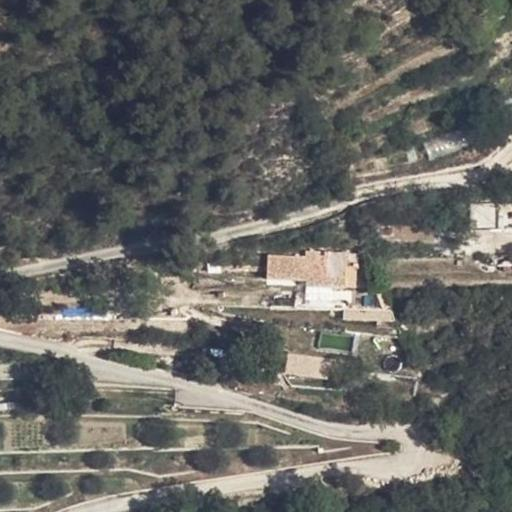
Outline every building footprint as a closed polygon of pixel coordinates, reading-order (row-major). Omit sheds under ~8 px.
[(511,68),(502,77),(508,86),(511,83),(511,68)] [(324,301),(326,266),(275,263),(275,268),(239,267),(238,290),(266,292),(265,298),(324,301)] [(314,336),(333,336),(333,323),(315,322),(314,336)] [(333,323),(333,336),(349,337),(349,323),(333,323)] [(296,376),(256,369),(253,388),(294,396),(296,376)]
